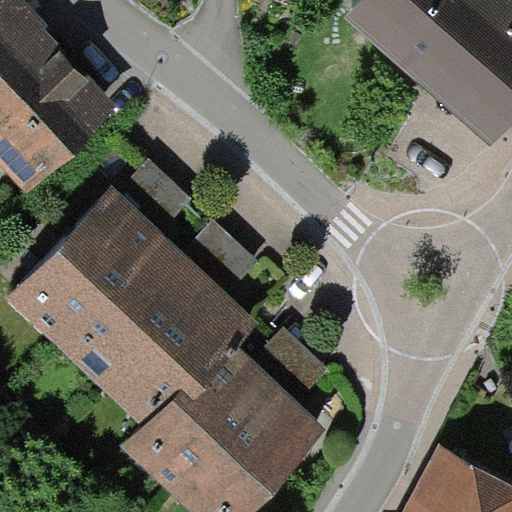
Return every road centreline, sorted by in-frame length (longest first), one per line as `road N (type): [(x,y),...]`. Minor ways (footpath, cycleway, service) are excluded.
road 1 (residential): [(86,0),(216,102),(350,225),(430,283)]
road 2 (residential): [(430,283),(401,423),(352,511)]
